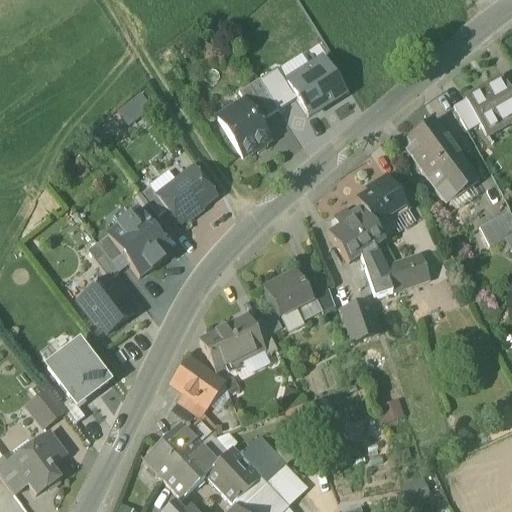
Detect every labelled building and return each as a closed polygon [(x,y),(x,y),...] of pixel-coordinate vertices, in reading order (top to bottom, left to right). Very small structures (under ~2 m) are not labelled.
[(286,86),(309,71),(300,56),(276,71),(286,86)] [(307,120),(343,97),(322,64),(309,71),(286,86),(296,102),(307,120)] [(276,71),(258,83),(278,113),(296,102),(286,86),(276,71)] [(478,127),(485,140),(486,139),(485,137),(503,127),(504,129),(511,124),(511,102),(500,82),(464,102),(465,103),(478,127)] [(243,104),(257,127),(278,113),(258,83),(237,95),(243,104)] [(151,112),(139,97),(116,116),(128,131),(151,112)] [(452,111),(465,135),(478,127),(465,103),(452,111)] [(216,122),(242,162),(269,145),(257,127),(243,104),(216,122)] [(468,188),(476,182),(433,124),(406,144),(410,149),(415,155),(409,160),(425,182),(443,207),(449,202),(468,188)] [(404,154),(409,160),(415,155),(410,149),(404,154)] [(166,213),(177,228),(214,200),(193,173),(176,186),(156,201),(166,213)] [(156,201),(176,186),(167,175),(148,189),(149,191),(156,201)] [(358,206),(361,211),(376,235),(376,234),(392,224),(389,220),(404,210),(386,181),(369,192),(372,197),(358,206)] [(476,199),(468,188),(449,202),(457,213),(476,199)] [(148,209),(156,221),(166,213),(149,191),(140,198),(148,209)] [(137,217),(152,236),(162,228),(156,221),(148,209),(137,217)] [(389,220),(392,224),(407,215),(404,210),(389,220)] [(380,241),(376,235),(361,211),(349,219),(345,213),(335,220),(339,226),(342,231),(328,239),(347,268),(358,260),(362,258),(359,254),(380,241)] [(414,226),(407,215),(392,224),(376,234),(376,235),(380,241),(381,243),(395,234),(397,237),(414,226)] [(511,223),(508,215),(478,232),(489,251),(505,242),(511,238),(511,223)] [(121,259),(139,282),(149,275),(160,268),(159,267),(169,259),(152,236),(137,217),(127,224),(116,232),(116,233),(106,240),(121,259)] [(96,248),(111,267),(121,259),(106,240),(96,248)] [(359,254),(362,258),(373,251),(383,245),(381,243),(380,241),(359,254)] [(106,282),(108,284),(118,277),(111,267),(96,248),(87,255),(106,282)] [(372,303),(377,302),(368,277),(383,272),(373,251),(362,258),(358,260),(372,303)] [(394,269),(402,293),(428,284),(420,260),(394,269)] [(394,269),(383,272),(391,297),(402,293),(394,269)] [(377,302),(391,297),(383,272),(368,277),(377,302)] [(302,327),(295,312),(310,305),(296,275),(264,290),(275,316),(278,320),(286,335),(302,327)] [(97,327),(106,338),(134,318),(108,284),(106,282),(79,303),(88,314),(85,317),(94,329),(97,327)] [(323,317),(324,318),(335,313),(328,295),(316,301),(316,302),(323,317)] [(316,302),(310,305),(295,312),(302,327),(323,317),(316,302)] [(341,314),(353,348),(378,339),(366,305),(341,314)] [(274,320),(262,326),(268,339),(280,332),(274,320)] [(246,321),(212,339),(199,345),(214,376),(228,370),(239,364),(262,352),(250,328),(246,321)] [(262,352),(266,360),(276,355),(268,339),(262,326),(260,322),(250,328),(262,352)] [(78,348),(47,371),(69,401),(76,410),(107,386),(78,348)] [(270,368),(266,360),(262,352),(239,364),(248,379),(270,368)] [(185,398),(206,413),(209,409),(224,388),(186,361),(171,387),(185,398)] [(228,401),(224,388),(209,409),(218,416),(228,401)] [(297,395),(285,392),(281,405),(293,408),(297,395)] [(27,412),(42,433),(65,415),(60,409),(49,395),(27,412)] [(195,419),(199,422),(206,413),(185,398),(178,408),(195,419)] [(82,418),(76,410),(69,401),(60,409),(65,415),(72,425),(82,418)] [(403,421),(397,403),(378,410),(384,428),(403,421)] [(195,419),(178,408),(172,417),(188,429),(195,419)] [(294,411),(283,416),(292,437),(303,433),(294,411)] [(199,427),(187,438),(198,450),(210,439),(199,427)] [(162,485),(198,450),(187,438),(181,431),(145,466),(162,485)] [(48,438),(31,450),(27,445),(9,458),(9,459),(13,463),(10,465),(27,489),(35,500),(58,483),(50,473),(51,472),(50,471),(64,460),(48,438)] [(228,438),(214,442),(223,452),(227,448),(231,452),(236,447),(228,438)] [(214,442),(210,439),(198,450),(211,463),(223,452),(214,442)] [(260,442),(240,461),(261,483),(281,464),(260,442)] [(233,511),(288,511),(287,511),(261,483),(240,461),(231,452),(227,448),(223,452),(211,463),(218,471),(206,483),(233,511)] [(211,463),(198,450),(162,485),(182,505),(206,483),(218,471),(211,463)] [(0,465),(0,481),(13,499),(27,489),(10,465),(13,463),(9,459),(3,463),(0,465)] [(261,483),(287,511),(308,492),(281,464),(261,483)] [(429,500),(422,482),(400,491),(407,509),(429,500)]
